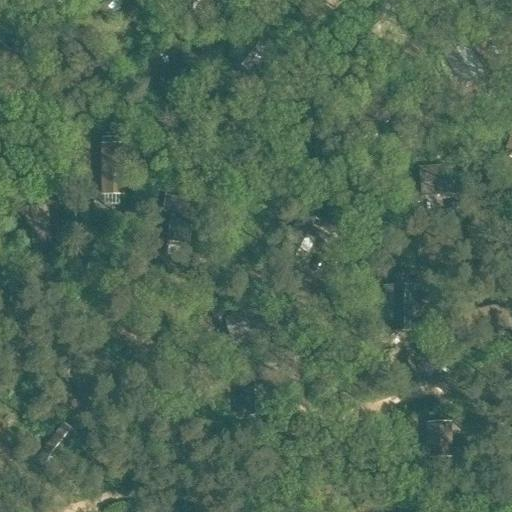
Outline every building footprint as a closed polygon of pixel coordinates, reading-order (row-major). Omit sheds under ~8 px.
[(106,0),(96,13),(109,23),(126,0),(106,0)] [(300,0),(292,6),(302,19),(327,0),(300,0)] [(478,0),(488,10),(499,0),(478,0)] [(251,33),(232,59),(249,71),(255,63),(260,67),(272,50),(251,33)] [(463,39),(440,53),(461,89),(484,76),(463,39)] [(1,49),(0,49),(0,76),(1,79),(0,79),(0,101),(26,82),(1,49)] [(373,136),(398,108),(382,93),(357,120),(373,136)] [(124,197),(123,145),(115,146),(115,140),(101,140),(101,146),(100,146),(101,197),(124,197)] [(422,199),(454,195),(451,166),(419,169),(422,199)] [(170,216),(165,243),(188,247),(193,213),(187,212),(189,201),(166,198),(165,204),(163,215),(170,216)] [(34,246),(53,243),(48,208),(24,211),(27,231),(32,231),(34,246)] [(304,212),(280,253),(294,261),(318,219),(304,212)] [(323,217),(318,228),(328,233),(334,222),(323,217)] [(167,257),(177,259),(179,249),(169,247),(167,257)] [(382,287),(382,323),(391,323),(390,334),(417,334),(417,287),(382,287)] [(505,305),(474,312),(477,338),(511,331),(505,305)] [(230,341),(268,331),(262,309),(225,318),(230,341)] [(278,387),(267,387),(240,387),(240,408),(268,409),(278,409),(278,387)] [(79,436),(64,424),(42,453),(44,455),(39,461),(50,469),(55,463),(57,465),(79,436)] [(415,461),(428,460),(453,460),(452,424),(427,425),(427,444),(414,445),(415,461)] [(394,511),(388,502),(373,511),(370,511),(366,505),(356,511),(394,511)]
